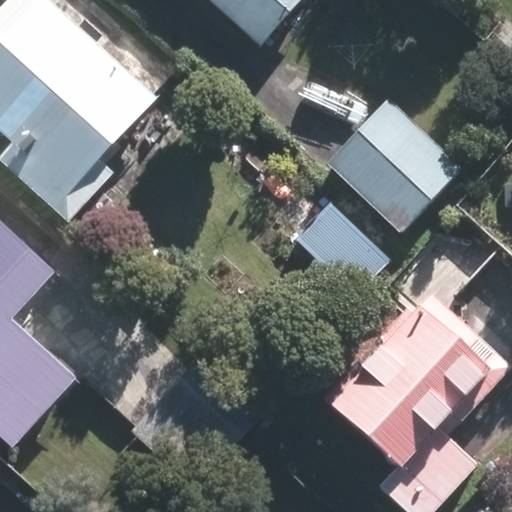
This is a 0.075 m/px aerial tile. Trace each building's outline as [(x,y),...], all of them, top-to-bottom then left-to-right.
[(162,99),(56,0),(10,0),(0,12),(0,128),(14,142),(2,155),(73,222),(122,170),(112,162),(130,147),(123,140),(162,99)] [(214,0),(266,46),(307,0),(214,0)] [(391,93),(323,165),(347,188),(298,240),(353,290),(469,165),(391,93)] [(0,429),(20,448),(91,372),(27,313),(69,267),(0,203),(0,429)] [(511,364),(436,288),(323,400),(399,468),(376,486),(401,511),(440,511),(489,464),(453,428),(511,369),(511,364)] [(190,366),(133,431),(195,485),(252,420),(190,366)]
